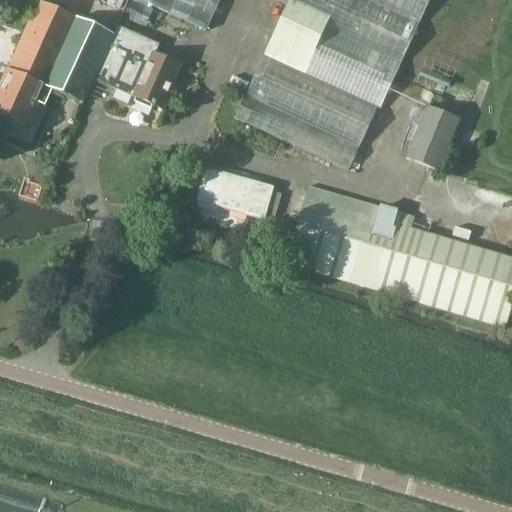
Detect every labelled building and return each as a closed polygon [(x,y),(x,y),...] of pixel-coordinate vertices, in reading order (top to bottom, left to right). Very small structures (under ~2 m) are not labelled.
[(106,0),(104,4),(119,11),(123,0),(106,0)] [(132,0),(131,0),(122,20),(140,28),(149,8),(132,0)] [(401,65),(430,0),(132,0),(205,33),(219,0),(284,0),(288,2),(234,120),(348,171),(397,63),(401,65)] [(511,0),(509,0),(454,139),(476,149),(482,135),(511,147),(511,0)] [(93,79),(112,35),(39,2),(8,71),(7,70),(0,86),(0,115),(29,128),(40,104),(44,107),(51,91),(80,104),(92,79),(93,79)] [(112,35),(93,79),(133,98),(152,55),(156,46),(116,28),(112,35)] [(172,80),(178,66),(152,55),(133,98),(162,110),(174,81),(172,80)] [(406,160),(438,172),(458,120),(427,108),(406,160)] [(262,218),(270,190),(206,172),(198,201),(262,218)] [(511,247),(412,218),(412,217),(308,187),(285,264),(504,329),(511,302),(511,247)] [(270,192),(264,214),(274,217),(280,195),(270,192)]
